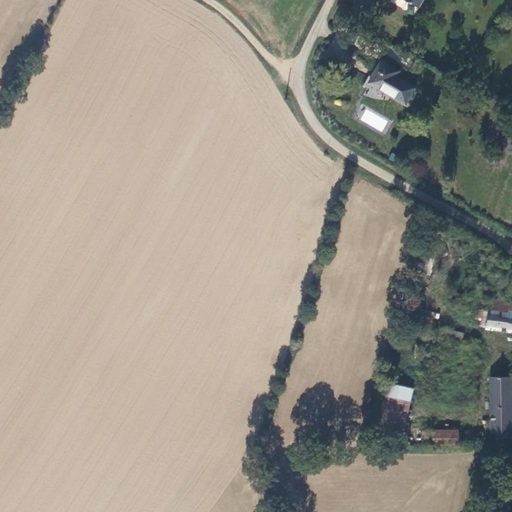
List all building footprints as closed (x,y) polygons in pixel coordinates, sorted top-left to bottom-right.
[(368,82),(389,95),(405,105),(415,87),(395,76),(399,69),(382,59),(368,82)] [(492,299),(491,310),(510,313),(511,302),(492,299)] [(479,323),(486,324),(488,309),(480,308),(479,323)] [(485,328),(511,331),(511,312),(510,313),(491,310),(488,309),(486,324),(485,328)] [(464,333),(452,329),(450,336),(462,340),(464,333)] [(444,361),(442,360),(439,359),(437,361),(436,364),(437,367),(440,368),(443,368),(445,366),(445,364),(444,361)] [(508,432),(511,431),(511,376),(490,377),(492,433),(496,433),(496,439),(508,439),(508,432)] [(400,439),(411,388),(388,382),(375,433),(400,439)] [(433,430),(433,445),(457,446),(457,431),(433,430)]
